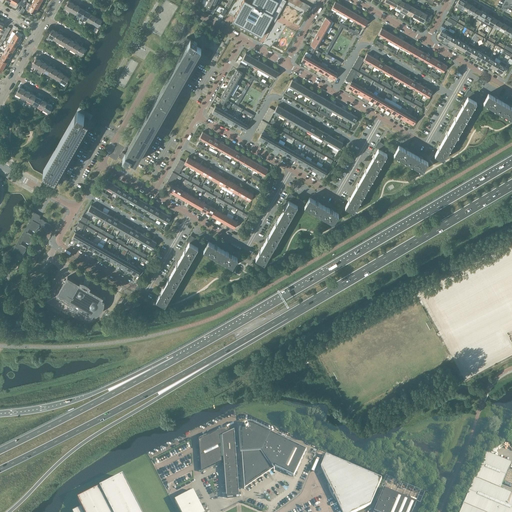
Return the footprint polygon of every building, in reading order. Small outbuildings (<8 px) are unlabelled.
[(34,0),(31,5),(38,8),(41,3),(34,0)] [(216,4),(209,0),(206,6),(213,9),(216,4)] [(235,18),(232,21),(233,22),(234,22),(236,23),(237,24),(237,23),(238,24),(239,25),(240,25),(241,26),(243,27),(244,27),(244,28),(246,29),(246,28),(246,29),(247,29),(249,30),(250,30),(251,31),(252,32),(253,32),(254,33),(256,34),(257,34),(257,35),(259,35),(259,36),(260,36),(262,37),(271,19),(272,18),(275,20),(276,19),(277,19),(279,15),(286,0),(253,0),(252,3),(249,2),(245,0),(243,0),(240,6),(241,7),(240,8),(235,18)] [(399,0),(395,7),(401,10),(406,1),(404,0),(403,0),(403,1),(400,0),(399,0)] [(460,10),(461,7),(465,1),(462,0),(458,0),(456,4),(455,7),(460,10)] [(65,8),(70,11),(74,4),(69,1),(65,8)] [(332,8),(337,11),(341,4),(335,1),(331,8),(332,8)] [(401,10),(406,13),(410,5),(407,3),(408,2),(406,1),(401,10)] [(467,10),(470,4),(465,1),(461,7),(460,10),(462,11),(464,8),(467,10)] [(70,11),(76,14),(80,7),(74,4),(70,11)] [(337,11),(343,14),(346,8),(341,4),(337,11)] [(467,10),(472,13),(475,7),(470,4),(467,10)] [(37,10),(38,8),(31,5),(28,10),(35,14),(36,14),(38,11),(37,10)] [(406,13),(412,16),(417,7),(414,5),(414,7),(410,5),(406,13)] [(76,14),(81,17),(85,10),(80,7),(76,14)] [(417,7),(412,16),(417,19),(421,11),(418,9),(419,8),(417,7)] [(472,13),(477,16),(481,10),(475,7),(472,13)] [(346,8),(343,14),(348,17),(352,11),(346,8)] [(81,17),(87,20),(91,13),(85,10),(81,17)] [(481,22),(482,19),(486,13),(481,10),(477,16),(476,19),(481,22)] [(348,17),(353,20),(357,14),(352,11),(348,17)] [(421,11),(417,19),(423,22),(424,20),(427,22),(431,14),(426,11),(425,13),(421,11)] [(87,20),(93,23),(97,16),(91,13),(87,20)] [(486,25),(488,22),(491,16),(486,13),(482,19),(481,22),(480,24),(482,25),(483,23),(486,25)] [(353,20),(359,23),(362,17),(357,14),(353,20)] [(97,16),(93,23),(98,27),(102,20),(97,16)] [(492,28),(493,25),(496,19),(491,16),(488,22),(486,25),(492,28)] [(326,17),(323,23),(329,26),(332,21),(333,21),(326,17)] [(362,17),(359,23),(364,26),(364,27),(368,20),(362,17)] [(493,25),(498,28),(502,22),(496,19),(493,25)] [(498,28),(504,31),(507,25),(502,22),(498,28)] [(323,23),(320,28),(326,32),(329,26),(323,23)] [(320,28),(317,34),(323,37),(326,32),(320,28)] [(378,34),(384,37),(387,31),(382,28),(378,34)] [(54,40),(58,33),(52,29),(48,36),(54,40)] [(446,29),(444,32),(442,30),(441,30),(440,29),(438,32),(440,33),(438,36),(444,39),(447,33),(448,30),(446,29)] [(444,39),(449,42),(452,36),(454,33),(448,30),(447,33),(444,39)] [(393,34),(387,31),(384,37),(389,40),(393,34)] [(20,39),(22,37),(15,33),(12,38),(20,43),(21,40),(21,39),(20,39)] [(58,33),(54,40),(60,43),(64,36),(58,33)] [(317,34),(314,39),(320,43),(323,37),(317,34)] [(398,37),(393,34),(389,40),(395,44),(398,37)] [(69,39),(64,36),(60,43),(65,46),(69,39)] [(457,39),(452,36),(449,42),(454,45),(457,39)] [(131,160),(136,163),(201,49),(196,46),(197,43),(187,37),(187,38),(186,40),(185,42),(188,44),(126,152),(123,158),(129,162),(131,160)] [(400,47),(404,40),(398,37),(395,44),(400,47)] [(9,43),(16,47),(17,45),(18,45),(20,43),(12,38),(9,43)] [(69,39),(65,46),(71,49),(75,42),(69,39)] [(320,43),(314,39),(311,45),(310,44),(310,45),(317,48),(320,43)] [(459,48),(463,42),(457,39),(454,45),(459,48)] [(405,50),(409,43),(404,40),(400,47),(405,50)] [(71,49),(76,52),(80,45),(75,42),(71,49)] [(465,51),(468,45),(463,42),(459,48),(465,51)] [(14,53),(16,50),(15,50),(15,49),(16,47),(9,43),(6,48),(14,53)] [(414,47),(409,43),(405,50),(411,53),(414,47)] [(468,45),(465,51),(470,54),(473,48),(475,46),(469,43),(468,45)] [(80,45),(76,52),(82,55),(86,48),(80,45)] [(420,50),(414,47),(411,53),(416,56),(420,50)] [(14,53),(6,48),(4,54),(10,57),(11,55),(12,56),(13,55),(14,53)] [(478,51),(473,48),(470,54),(475,57),(478,51)] [(416,56),(422,59),(425,53),(420,50),(416,56)] [(480,60),(484,54),(478,51),(475,57),(480,60)] [(242,60),(248,63),(251,56),(246,53),(242,60)] [(364,60),(369,63),(373,57),(367,54),(367,53),(364,58),(364,60)] [(425,53),(422,59),(427,62),(431,56),(425,53)] [(8,63),(10,60),(9,59),(10,57),(4,54),(1,59),(8,63)] [(301,61),(307,64),(311,58),(305,54),(301,61)] [(480,60),(486,63),(489,57),(484,54),(480,60)] [(248,63),(253,66),(257,59),(251,56),(248,63)] [(427,62),(433,65),(436,59),(431,56),(427,62)] [(378,60),(373,57),(369,63),(374,66),(378,60)] [(486,63),(491,66),(494,60),(495,58),(493,57),(492,59),(489,57),(486,63)] [(6,66),(7,65),(8,63),(1,59),(0,58),(0,64),(4,67),(5,65),(6,66)] [(32,65),(38,68),(42,61),(36,58),(32,65)] [(311,58),(307,64),(312,67),(316,61),(311,58)] [(491,66),(496,69),(499,63),(501,61),(496,58),(495,58),(494,60),(491,66)] [(253,66),(259,69),(262,63),(257,59),(253,66)] [(442,62),(436,59),(433,65),(438,68),(442,62)] [(380,69),(384,63),(378,60),(374,66),(380,69)] [(47,64),(42,61),(38,68),(43,71),(47,64)] [(312,67),(318,70),(321,64),(316,61),(312,67)] [(501,72),(505,66),(507,67),(508,65),(506,64),(501,61),(499,63),(496,69),(501,72)] [(447,65),(442,62),(438,68),(443,72),(447,65)] [(262,63),(259,69),(264,72),(268,66),(262,63)] [(389,66),(384,63),(380,69),(385,72),(389,66)] [(49,74),(53,67),(47,64),(43,71),(49,74)] [(240,64),(238,67),(245,72),(248,68),(240,64)] [(318,70),(323,73),(327,67),(321,64),(318,70)] [(273,69),(268,66),(264,72),(269,75),(273,69)] [(394,69),(389,66),(385,72),(391,75),(394,69)] [(58,71),(53,67),(49,74),(54,78),(58,71)] [(323,73),(329,76),(332,70),(327,67),(323,73)] [(243,73),(237,69),(236,69),(237,69),(233,75),(240,78),(243,73)] [(273,69),(269,75),(275,78),(279,72),(273,69)] [(400,72),(394,69),(391,75),(396,79),(400,72)] [(332,70),(329,76),(334,79),(334,80),(338,73),(332,70)] [(60,81),(64,74),(58,71),(54,78),(60,81)] [(396,79),(402,82),(405,75),(400,72),(396,79)] [(64,74),(60,81),(65,84),(69,77),(64,74)] [(233,75),(230,80),(237,84),(240,78),(233,75)] [(411,78),(405,75),(402,82),(407,85),(411,78)] [(407,85),(412,88),(416,82),(411,78),(407,85)] [(237,84),(230,80),(227,86),(234,89),(237,84)] [(294,89),(298,83),(293,80),(289,86),(294,89)] [(348,87),(353,91),(357,84),(352,81),(351,81),(351,82),(348,88),(348,87)] [(412,88),(418,91),(422,85),(416,82),(412,88)] [(303,86),(298,83),(294,89),(300,92),(303,86)] [(353,91),(359,94),(362,87),(357,84),(353,91)] [(427,88),(422,85),(418,91),(423,94),(427,88)] [(25,90),(19,86),(15,93),(21,97),(25,90)] [(234,89),(227,86),(224,91),(231,95),(234,89)] [(309,89),(303,86),(300,92),(305,95),(309,89)] [(364,97),(368,90),(362,87),(359,94),(364,97)] [(427,88),(423,94),(429,97),(433,91),(432,91),(427,88)] [(305,95),(311,99),(314,92),(309,89),(305,95)] [(27,100),(31,93),(25,90),(21,97),(27,100)] [(370,100),(373,94),(368,90),(364,97),(370,100)] [(231,95),(224,91),(221,96),(228,100),(231,95)] [(311,99),(316,102),(320,95),(314,92),(311,99)] [(468,97),(476,102),(482,105),(484,102),(485,100),(471,92),(468,97)] [(27,100),(32,103),(36,96),(31,93),(27,100)] [(375,103),(379,97),(373,94),(370,100),(375,103)] [(485,100),(484,102),(498,111),(503,102),(497,98),(498,98),(495,96),(495,97),(488,94),(485,100)] [(316,102),(321,105),(325,99),(320,95),(316,102)] [(32,103),(38,106),(42,99),(36,96),(32,103)] [(381,106),(384,100),(379,97),(375,103),(381,106)] [(459,112),(468,117),(476,102),(468,97),(464,104),(463,103),(462,105),(463,106),(459,112)] [(47,102),(42,99),(38,106),(43,109),(47,102)] [(321,105),(327,108),(331,102),(325,99),(321,105)] [(386,109),(390,103),(384,100),(381,106),(386,109)] [(53,106),(47,102),(43,109),(49,112),(53,106)] [(327,108),(332,111),(336,105),(331,102),(327,108)] [(503,102),(498,111),(511,118),(511,107),(511,106),(510,104),(509,105),(503,102)] [(386,109),(391,112),(395,106),(390,103),(386,109)] [(280,115),(283,109),(278,106),(278,105),(275,110),(274,112),(280,115)] [(341,108),(336,105),(332,111),(338,114),(341,108)] [(217,116),(221,110),(216,106),(212,113),(217,116)] [(391,112),(397,115),(400,109),(395,106),(391,112)] [(84,114),(86,111),(79,107),(43,171),(55,178),(89,120),(86,118),(83,116),(84,115),(84,114)] [(341,108),(338,114),(343,117),(347,111),(341,108)] [(285,118),(289,112),(283,109),(280,115),(285,118)] [(406,112),(400,109),(397,115),(402,119),(406,112)] [(217,116),(223,119),(226,113),(221,110),(217,116)] [(343,117),(349,120),(352,114),(347,111),(343,117)] [(290,121),(294,115),(289,112),(285,118),(290,121)] [(411,115),(406,112),(402,119),(408,122),(411,115)] [(451,126),(460,131),(468,117),(459,112),(456,118),(455,118),(453,120),(454,120),(451,126)] [(223,119),(228,122),(232,116),(226,113),(223,119)] [(352,114),(349,120),(354,123),(354,124),(358,117),(352,114)] [(296,124),(300,118),(294,115),(290,121),(296,124)] [(411,115),(408,122),(413,125),(417,118),(411,115)] [(228,122),(234,125),(237,119),(232,116),(228,122)] [(301,127),(305,121),(300,118),(296,124),(301,127)] [(243,122),(237,119),(234,125),(239,128),(243,122)] [(307,130),(310,124),(305,121),(301,127),(307,130)] [(248,125),(243,122),(239,128),(245,132),(248,125)] [(307,130),(312,134),(316,127),(310,124),(307,130)] [(443,141),(451,146),(460,131),(451,126),(447,132),(445,134),(446,135),(443,141)] [(312,134),(318,137),(321,130),(316,127),(312,134)] [(318,137),(323,140),(327,133),(321,130),(318,137)] [(199,138),(205,141),(208,135),(203,132),(203,131),(199,138)] [(258,139),(264,142),(267,136),(262,133),(261,134),(258,139),(258,140),(258,139)] [(332,137),(327,133),(323,140),(328,143),(332,137)] [(205,141),(210,144),(214,138),(208,135),(205,141)] [(269,146),(273,139),(267,136),(264,142),(269,146)] [(338,140),(332,137),(328,143),(334,146),(338,140)] [(210,144),(216,147),(219,141),(214,138),(210,144)] [(269,146),(275,149),(278,142),(273,139),(269,146)] [(343,143),(338,140),(334,146),(339,149),(343,143)] [(216,147),(221,150),(225,144),(219,141),(216,147)] [(451,146),(443,141),(439,147),(438,146),(437,149),(438,149),(435,155),(443,160),(451,146)] [(275,149),(280,152),(284,145),(278,142),(275,149)] [(388,152),(390,148),(382,143),(379,149),(387,154),(392,157),(393,155),(388,152)] [(221,150),(226,154),(230,147),(225,144),(221,150)] [(280,152),(286,155),(289,149),(284,145),(280,152)] [(399,145),(397,149),(395,151),(394,154),(408,162),(413,154),(407,150),(408,149),(406,148),(405,149),(399,145)] [(230,147),(226,154),(232,157),(235,150),(230,147)] [(379,168),(387,154),(379,149),(378,148),(375,155),(374,154),(373,157),(370,163),(379,168)] [(295,152),(289,149),(286,155),(291,158),(295,152)] [(235,150),(232,157),(237,160),(241,153),(235,150)] [(300,155),(295,152),(291,158),(296,161),(300,155)] [(237,160),(243,163),(246,157),(241,153),(237,160)] [(413,154),(408,162),(423,171),(428,162),(422,158),(420,156),(419,157),(413,154)] [(296,161),(302,164),(305,158),(300,155),(296,161)] [(190,167),(194,160),(188,157),(185,162),(185,164),(190,167)] [(243,163),(248,166),(252,160),(246,157),(243,163)] [(302,164),(307,167),(311,161),(305,158),(302,164)] [(199,164),(194,160),(190,167),(195,170),(199,164)] [(248,166),(254,169),(257,163),(252,160),(248,166)] [(307,167),(313,170),(316,164),(311,161),(307,167)] [(254,169),(259,172),(263,166),(257,163),(254,169)] [(379,168),(370,163),(367,169),(366,169),(364,171),(365,171),(362,177),(371,182),(379,168)] [(195,170),(201,173),(204,167),(199,164),(195,170)] [(313,170),(318,173),(322,167),(316,164),(313,170)] [(263,166),(259,172),(264,175),(264,176),(268,169),(263,166)] [(201,173),(206,176),(210,170),(204,167),(201,173)] [(322,167),(318,173),(323,177),(324,177),(327,170),(322,167)] [(212,179),(215,173),(210,170),(206,176),(212,179)] [(221,176),(215,173),(212,179),(217,182),(221,176)] [(226,179),(221,176),(217,182),(223,185),(226,179)] [(354,192),(362,197),(371,182),(362,177),(358,183),(356,185),(357,186),(354,192)] [(108,189),(111,182),(106,179),(102,186),(108,189)] [(232,182),(226,179),(223,185),(228,188),(232,182)] [(108,189),(113,192),(117,186),(111,182),(108,189)] [(228,188),(233,192),(237,185),(232,182),(228,188)] [(172,185),(172,186),(169,191),(174,194),(178,188),(173,185),(172,185)] [(233,192),(239,195),(242,188),(237,185),(233,192)] [(113,192),(119,195),(122,189),(117,186),(113,192)] [(174,194),(180,197),(183,191),(178,188),(174,194)] [(244,198),(248,191),(242,188),(239,195),(244,198)] [(119,195),(124,198),(128,192),(122,189),(119,195)] [(180,197),(185,200),(189,194),(183,191),(180,197)] [(133,195),(128,192),(124,198),(129,201),(133,195)] [(250,201),(253,194),(248,192),(244,198),(250,201)] [(362,197),(354,192),(350,198),(349,197),(348,200),(349,200),(345,206),(354,211),(362,197)] [(194,197),(189,194),(185,200),(191,204),(194,197)] [(129,201),(135,204),(138,198),(133,195),(129,201)] [(304,206),(306,203),(292,195),(289,200),(298,205),(297,206),(303,209),(305,206),(304,206)] [(196,207),(200,200),(194,197),(191,204),(196,207)] [(319,214),(324,206),(318,202),(319,201),(316,200),(316,201),(309,197),(306,203),(304,206),(305,206),(319,214)] [(144,201),(138,198),(135,204),(140,207),(144,201)] [(201,210),(205,203),(200,200),(196,207),(201,210)] [(289,220),(297,206),(298,205),(289,200),(285,206),(284,206),(283,208),(284,209),(280,215),(289,220)] [(140,207),(146,210),(149,204),(144,201),(140,207)] [(210,207),(205,203),(201,210),(207,213),(210,207)] [(146,210),(151,214),(155,207),(149,204),(146,210)] [(88,211),(93,214),(97,208),(91,205),(87,211),(88,212),(88,211)] [(324,206),(319,214),(334,223),(339,214),(332,210),(333,210),(331,208),(330,209),(324,206)] [(160,210),(155,207),(151,214),(157,217),(160,210)] [(207,213),(212,216),(216,210),(210,207),(207,213)] [(93,214),(99,218),(102,211),(97,208),(93,214)] [(166,213),(160,210),(157,217),(162,220),(166,213)] [(212,216),(218,219),(221,213),(216,210),(212,216)] [(99,218),(104,221),(108,214),(102,211),(99,218)] [(166,213),(162,220),(167,223),(171,216),(171,217),(166,213)] [(218,219),(223,222),(227,216),(221,213),(218,219)] [(104,221),(109,224),(113,217),(108,214),(104,221)] [(10,256),(15,258),(18,253),(22,255),(26,248),(20,244),(23,240),(29,243),(33,236),(27,233),(30,228),(35,232),(40,224),(48,229),(50,225),(33,215),(10,256)] [(272,229),(281,234),(289,220),(280,215),(277,221),(276,220),(275,223),(276,223),(272,229)] [(223,222),(229,225),(232,219),(227,216),(223,222)] [(109,224),(115,227),(118,221),(113,217),(109,224)] [(232,219),(229,225),(234,228),(234,229),(238,222),(232,219)] [(124,224),(118,221),(115,227),(120,230),(124,224)] [(129,227),(124,224),(120,230),(126,233),(129,227)] [(126,233),(131,236),(135,230),(129,227),(126,233)] [(264,244),(273,249),(281,234),(272,229),(269,235),(268,235),(267,237),(267,238),(264,244)] [(131,236),(137,239),(140,233),(135,230),(131,236)] [(72,239),(77,242),(81,236),(76,233),(76,232),(75,232),(72,239)] [(137,239),(142,242),(146,236),(140,233),(137,239)] [(83,245),(86,239),(81,236),(77,242),(83,245)] [(142,242),(147,245),(151,239),(146,236),(142,242)] [(204,250),(203,250),(206,245),(203,243),(193,237),(190,242),(198,247),(198,248),(204,251),(204,250)] [(88,248),(92,242),(86,239),(83,245),(88,248)] [(151,239),(147,245),(153,248),(153,249),(157,242),(156,242),(151,239)] [(204,250),(218,259),(223,250),(217,246),(218,246),(215,244),(215,245),(209,241),(206,245),(203,250),(204,250)] [(88,248),(94,251),(97,245),(92,242),(88,248)] [(190,262),(198,248),(198,247),(190,242),(189,242),(186,248),(185,248),(184,250),(185,251),(181,257),(190,262)] [(273,249),(264,244),(261,250),(260,249),(258,251),(259,252),(256,258),(264,263),(273,249)] [(94,251),(99,254),(103,248),(97,245),(94,251)] [(99,254),(104,257),(108,251),(103,248),(99,254)] [(223,250),(218,259),(233,267),(238,258),(232,255),(232,254),(230,252),(229,253),(223,250)] [(104,257),(110,261),(114,254),(108,251),(104,257)] [(110,261),(115,264),(119,257),(114,254),(110,261)] [(121,267),(124,260),(119,257),(115,264),(121,267)] [(182,276),(190,262),(181,257),(178,263),(177,262),(175,265),(176,265),(173,271),(182,276)] [(130,264),(124,260),(121,267),(126,270),(130,264)] [(126,270),(132,273),(135,267),(130,264),(126,270)] [(135,267),(132,273),(137,276),(138,275),(140,276),(141,276),(145,269),(144,269),(144,270),(140,267),(139,269),(135,267)] [(173,291),(182,276),(173,271),(169,277),(167,279),(168,279),(165,285),(173,291)] [(64,284),(56,296),(58,297),(62,299),(68,303),(67,305),(68,306),(70,307),(74,309),(74,310),(76,310),(78,311),(79,309),(92,317),(94,315),(96,316),(98,314),(100,313),(102,311),(103,308),(104,306),(104,303),(104,301),(102,300),(104,297),(90,289),(91,288),(90,286),(88,285),(84,283),(82,282),(80,282),(79,284),(68,277),(66,280),(64,283),(64,284)] [(173,291),(165,285),(161,291),(160,291),(159,293),(160,294),(156,300),(165,305),(173,291)] [(241,434),(240,434),(244,488),(245,488),(245,485),(272,467),(273,468),(274,468),(275,467),(294,476),(306,449),(270,432),(270,433),(253,425),(252,424),(251,424),(250,424),(249,424),(248,424),(247,424),(246,424),(246,425),(245,425),(244,425),(244,426),(243,426),(243,427),(242,427),(242,428),(242,429),(241,429),(241,430),(241,431),(241,432),(241,433),(241,434)] [(224,461),(226,497),(239,496),(234,430),(229,432),(226,426),(199,439),(201,471),(220,463),(224,461)] [(511,511),(511,493),(500,489),(511,463),(487,453),(476,479),(474,478),(460,511),(511,511)] [(321,467),(342,511),(354,511),(370,504),(382,478),(326,455),(321,467)] [(174,511),(150,463),(78,499),(82,507),(72,511),(174,511)] [(412,511),(416,502),(384,488),(374,511),(375,511),(412,511)] [(175,500),(180,511),(204,511),(200,504),(198,500),(193,491),(175,500)]
